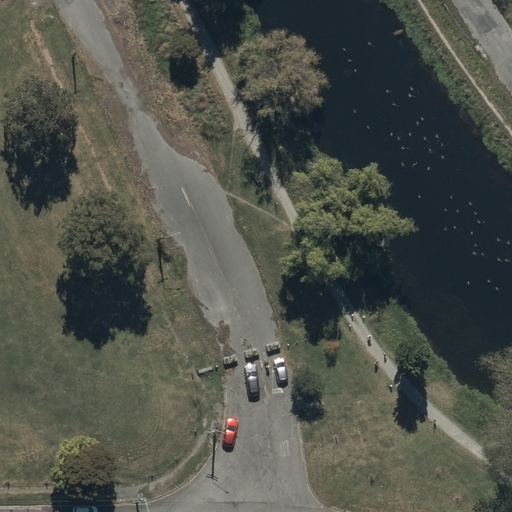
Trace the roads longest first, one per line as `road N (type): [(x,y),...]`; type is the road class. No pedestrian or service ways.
road 1 (track): [(85,0),(259,354)]
road 2 (residential): [(259,354),(263,511)]
